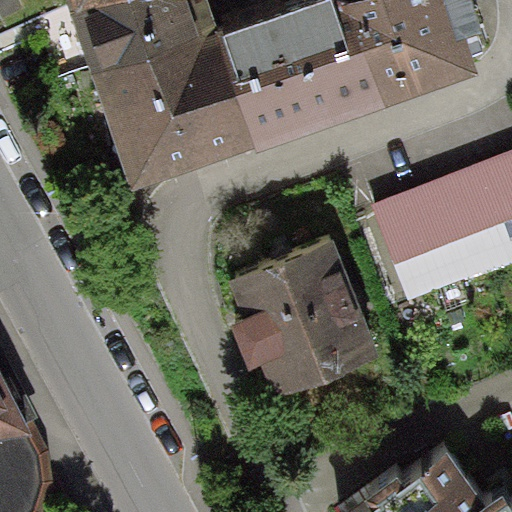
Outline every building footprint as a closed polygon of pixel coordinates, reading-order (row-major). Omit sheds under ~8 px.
[(79,0),(97,65),(173,36),(203,9),(199,0),(79,0)] [(297,0),(218,25),(255,131),(386,88),(363,16),(372,13),(366,0),(338,0),(336,1),(335,0),(297,0)] [(455,0),(335,0),(336,1),(338,0),(366,0),(372,13),(363,16),(386,88),(475,53),(455,0)] [(172,38),(97,65),(138,179),(255,131),(218,25),(209,27),(203,9),(172,38)] [(511,150),(376,203),(399,261),(511,216),(511,150)] [(330,232),(234,271),(248,305),(236,310),(253,350),(264,346),(281,386),(377,347),(330,232)] [(511,267),(489,276),(511,340),(511,267)] [(0,511),(32,511),(41,496),(47,472),(41,443),(37,423),(0,353),(0,511)] [(398,461),(333,507),(336,511),(511,511),(511,482),(505,473),(486,489),(449,439),(404,468),(398,461)]
